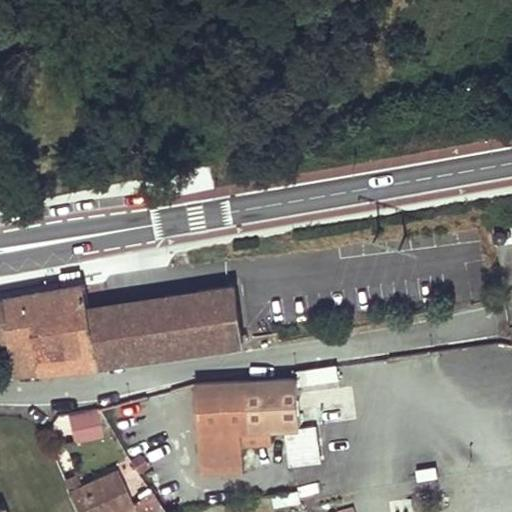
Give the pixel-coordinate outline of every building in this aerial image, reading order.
[(82,279),(81,270),(63,274),(64,282),(82,279)] [(9,321),(15,372),(41,370),(102,364),(90,306),(86,283),(43,291),(5,298),(9,321)] [(90,306),(102,364),(245,343),(236,285),(90,306)] [(0,373),(15,372),(9,321),(5,298),(0,298),(0,373)] [(200,455),(201,473),(226,459),(225,452),(243,450),(243,444),(262,443),(262,439),(272,439),(272,428),(301,427),(299,379),(196,383),(200,455)] [(76,412),(77,424),(100,421),(99,409),(76,412)] [(138,453),(129,459),(136,470),(145,465),(138,453)] [(70,491),(79,511),(119,511),(131,507),(115,471),(70,491)] [(163,511),(150,491),(133,503),(139,511),(163,511)]
